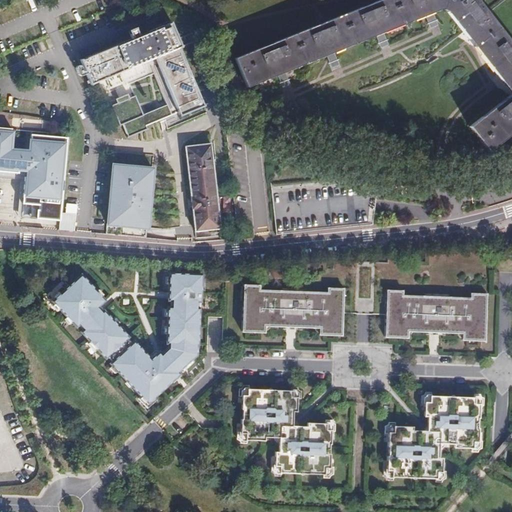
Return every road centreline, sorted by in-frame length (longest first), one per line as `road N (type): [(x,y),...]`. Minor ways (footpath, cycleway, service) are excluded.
road 1 (residential): [(0,237),(203,252),(427,229),(511,210)]
road 2 (residential): [(339,367),(219,364),(87,495)]
road 3 (unknown): [(93,147),(132,149),(171,165),(173,250)]
road 4 (residential): [(511,374),(378,367)]
